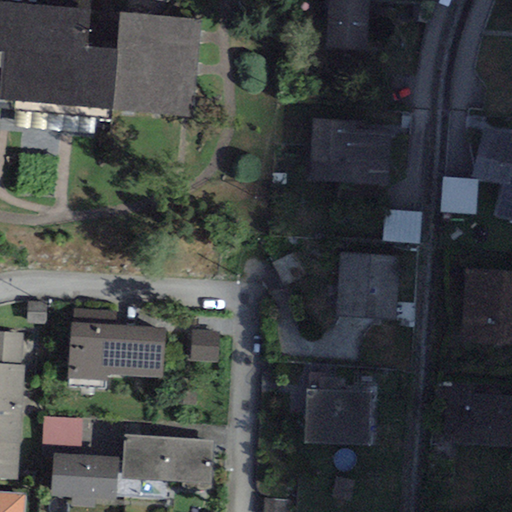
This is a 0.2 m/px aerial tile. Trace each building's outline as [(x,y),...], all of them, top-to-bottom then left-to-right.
[(43,0),(43,6),(91,11),(91,0),(43,0)] [(327,0),(324,46),(367,48),(369,0),(327,0)] [(0,103),(192,121),(201,20),(91,11),(43,6),(0,2),(0,103)] [(360,120),(316,117),(312,177),(391,183),(395,129),(360,127),(360,120)] [(511,136),(484,130),(473,176),(506,184),(498,219),(511,221),(511,136)] [(474,214),(477,181),(444,178),(441,211),(474,214)] [(423,213),(386,209),(383,240),(420,244),(423,213)] [(400,257),(340,254),(337,316),(397,319),(400,257)] [(511,265),(464,264),(462,342),(511,342),(511,265)] [(46,303),(29,302),(28,322),(45,322),(46,303)] [(74,309),(73,323),(115,325),(116,312),(74,309)] [(73,323),(71,322),(67,378),(106,380),(106,375),(162,378),(165,329),(115,325),(73,323)] [(219,332),(192,331),(191,362),(218,363),(219,332)] [(0,363),(20,365),(22,335),(0,333),(0,363)] [(0,479),(18,481),(25,365),(20,365),(0,363),(0,479)] [(370,393),(307,389),(304,443),(367,447),(370,393)] [(511,396),(447,392),(443,444),(511,448),(511,396)] [(83,421),(44,417),(41,443),(80,447),(83,421)] [(211,442),(125,435),(122,478),(208,485),(211,442)] [(118,458),(54,454),(52,497),(72,498),(71,508),(94,509),(95,499),(115,501),(118,458)] [(0,511),(24,511),(26,495),(0,493),(0,511)]
